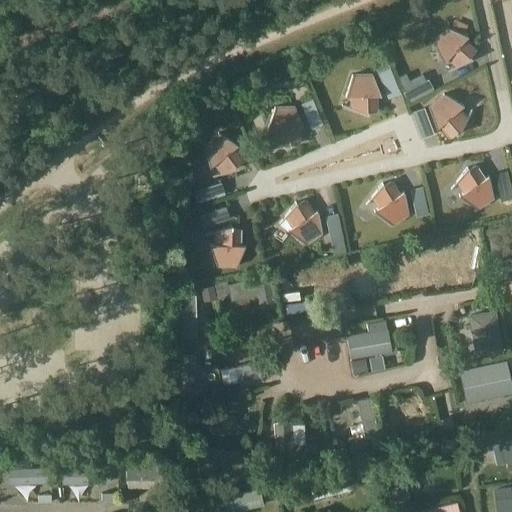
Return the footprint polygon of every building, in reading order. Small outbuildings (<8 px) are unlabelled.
[(464,63),(471,59),(469,57),(474,51),(463,41),(466,38),(467,37),(446,28),(445,29),(446,29),(433,43),(433,42),(432,43),(442,63),(443,63),(443,62),(447,58),(456,66),(446,71),(447,72),(464,63)] [(388,68),(376,73),(379,80),(392,75),(389,68),(388,68)] [(359,112),(367,115),(367,112),(375,111),(374,96),(379,96),(380,96),(372,75),(371,75),(371,76),(352,76),(353,75),(351,75),(344,97),(345,97),(346,97),(351,96),(351,108),(341,105),(341,106),(359,112)] [(410,89),(404,92),(403,92),(408,103),(416,99),(410,89)] [(458,134),(462,127),(472,110),(470,110),(465,119),(457,110),(462,106),(462,107),(463,106),(443,94),(442,95),(443,96),(429,108),(428,107),(427,108),(435,129),(436,129),(436,128),(440,125),(450,137),(456,132),(458,134)] [(312,99),(299,104),(302,111),(315,107),(312,99)] [(282,144),(290,147),(289,144),(297,143),(297,128),(301,128),(302,128),(303,128),(294,107),(293,107),(293,108),(275,108),(274,107),(267,129),(268,129),(274,129),(274,141),(264,137),(263,139),(282,144)] [(418,131),(430,126),(423,108),(411,112),(418,131)] [(230,171),(238,168),(236,166),(242,161),(232,149),(236,146),(237,145),(218,133),(217,134),(218,135),(203,146),(202,146),(209,168),(210,167),(214,163),(221,173),(211,176),(212,177),(230,171)] [(461,175),(450,190),(451,190),(457,182),(464,192),(459,195),(458,195),(458,196),(476,210),(476,209),(476,208),(492,198),(492,199),(493,199),(488,176),(487,177),(483,180),(475,167),(468,171),(466,168),(461,175)] [(505,171),(494,174),(496,182),(507,180),(505,171)] [(381,183),(376,190),(365,205),(366,206),(372,197),(378,208),(374,210),(373,210),(373,211),(391,225),(391,224),(407,214),(408,214),(403,192),(402,192),(402,193),(398,195),(390,182),(383,186),(381,183)] [(200,189),(193,191),(198,204),(205,202),(200,189)] [(427,214),(423,198),(412,201),(415,217),(427,214)] [(295,202),(290,209),(278,224),(279,225),(286,216),(292,227),(287,229),(286,230),(304,244),(305,243),(304,243),(320,233),(322,233),(317,211),(315,211),(315,212),(312,214),(303,201),(297,205),(295,202)] [(207,214),(199,216),(202,227),(210,225),(207,214)] [(324,217),(333,256),(345,253),(337,214),(324,217)] [(223,229),(205,234),(206,236),(216,232),(215,244),(210,244),(208,244),(215,266),(216,265),(235,266),(236,267),(244,245),(243,245),(243,246),(239,245),(239,230),(231,230),(231,226),(223,229)] [(487,231),(495,280),(511,277),(511,270),(505,228),(487,231)] [(337,277),(334,263),(285,274),(288,288),(337,277)] [(274,308),(267,276),(227,284),(230,300),(256,295),(259,311),(274,308)] [(494,311),(467,316),(474,358),(501,353),(494,311)] [(367,333),(347,337),(351,357),(383,351),(384,355),(396,353),(394,343),(388,344),(386,330),(385,330),(384,321),(366,324),(367,333)] [(331,345),(292,353),(298,381),(337,373),(331,345)] [(181,356),(180,394),(192,394),(193,357),(181,356)] [(260,360),(220,368),(224,385),(264,377),(260,360)] [(347,361),(337,363),(340,381),(350,379),(347,361)] [(511,393),(509,380),(505,361),(458,371),(465,404),(511,394),(511,393)] [(360,435),(343,438),(347,455),(379,448),(368,397),(353,400),(360,435)] [(224,426),(204,423),(201,439),(238,446),(245,403),(229,400),(224,426)] [(459,420),(461,429),(471,427),(468,418),(459,420)] [(287,424),(272,425),(274,463),(312,461),(311,444),(289,445),(287,424)] [(511,428),(475,436),(478,452),(503,447),(507,467),(511,465),(511,428)] [(443,438),(438,452),(453,456),(457,442),(443,438)] [(327,445),(330,457),(346,454),(344,442),(327,445)] [(406,497),(401,477),(431,471),(428,455),(383,465),(391,500),(406,497)] [(119,483),(151,483),(158,484),(157,465),(119,464),(119,483)] [(310,501),(349,491),(346,479),(307,489),(310,501)] [(511,511),(511,490),(507,491),(506,484),(506,483),(492,485),(493,491),(478,493),(480,509),(494,508),(494,511),(511,511)] [(52,487),(5,485),(5,497),(52,499),(52,487)] [(109,502),(108,488),(62,490),(63,504),(109,502)] [(121,502),(147,501),(147,488),(121,488),(121,502)] [(222,511),(235,511),(263,505),(258,488),(219,498),(222,511)] [(347,493),(308,503),(310,511),(321,511),(350,505),(347,493)] [(392,501),(391,501),(392,509),(405,506),(403,498),(392,501)]
